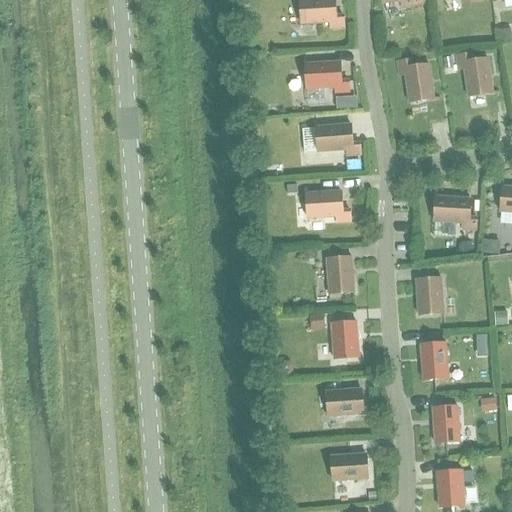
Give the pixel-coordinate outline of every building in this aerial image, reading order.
[(336,16),(334,0),(299,0),(301,25),(330,23),(330,29),(344,28),(343,16),(336,16)] [(509,30),(496,32),(498,45),(510,43),(509,30)] [(468,98),(493,94),(488,59),(469,62),(468,55),(456,57),(458,70),(464,69),(468,98)] [(451,58),(443,59),(444,70),(453,69),(451,58)] [(409,104),(434,100),(429,65),(410,68),(409,61),(397,63),(399,76),(405,75),(409,104)] [(341,82),(340,63),(305,65),(306,90),(335,88),(335,94),(349,94),(348,81),(341,82)] [(356,98),(335,99),(336,110),(356,109),(356,98)] [(316,128),(302,129),(303,152),(317,151),(318,153),(346,151),(347,157),(360,156),(359,143),(352,144),(351,125),(316,128)] [(360,160),(345,161),(346,173),(360,172),(360,160)] [(296,186),(287,186),(287,195),(297,194),(296,186)] [(511,188),(502,187),(500,213),(511,213),(511,188)] [(341,192),(306,194),(307,219),(336,218),(336,224),(350,223),(349,210),(342,211),(341,192)] [(470,199),(435,197),(434,223),(462,224),(462,230),(476,231),(476,219),(469,218),(470,199)] [(482,241),(482,254),(499,255),(500,242),(482,241)] [(462,243),(461,253),(470,254),(471,244),(462,243)] [(313,252),(301,253),(302,263),(314,262),(313,252)] [(329,295),(354,293),(351,258),(326,260),(329,295)] [(416,281),(418,316),(443,314),(441,279),(416,281)] [(323,316),(309,317),(310,330),(323,329),(323,316)] [(504,316),(493,317),(494,328),(505,327),(504,316)] [(333,360),(359,358),(356,323),(331,325),(333,360)] [(423,381),(448,379),(445,344),(420,346),(423,381)] [(328,418),(363,415),(361,390),(326,392),(328,418)] [(493,400),(482,401),(482,413),(494,412),(493,400)] [(432,409),(434,444),(460,443),(457,407),(432,409)] [(332,482),(367,480),(366,455),(331,457),(332,482)] [(439,508),(464,507),(462,483),(462,472),(462,471),(436,473),(439,508)] [(375,494),(367,494),(368,502),(376,501),(375,494)]
